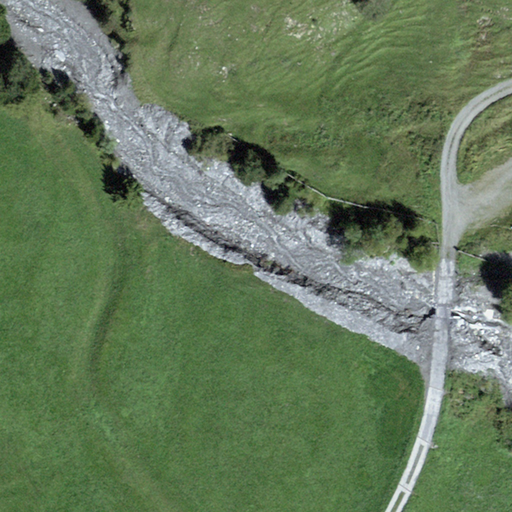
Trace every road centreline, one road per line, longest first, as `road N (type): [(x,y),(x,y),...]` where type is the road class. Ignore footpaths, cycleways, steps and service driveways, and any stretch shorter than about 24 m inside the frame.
road 1 (track): [(396,511),(434,411),(449,275),(446,227)]
road 2 (track): [(446,227),(451,135),(481,96),(511,82)]
